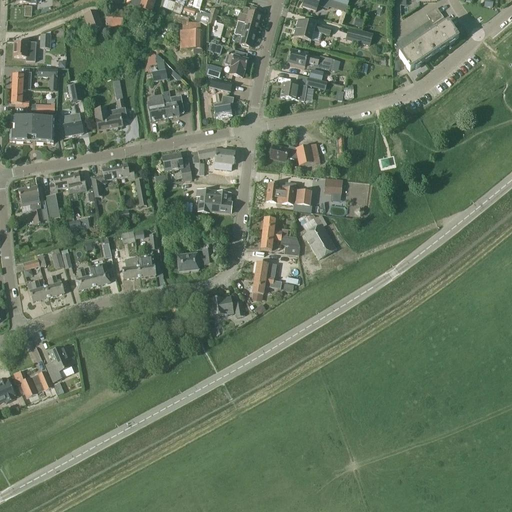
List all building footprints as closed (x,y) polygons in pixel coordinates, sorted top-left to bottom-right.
[(56,12),(57,0),(53,0),(47,0),(48,12),(56,12)] [(151,14),(155,2),(148,0),(141,0),(139,11),(151,14)] [(201,10),(203,0),(194,0),(193,7),(201,10)] [(304,0),(302,9),(315,13),(317,7),(327,10),(330,3),(347,9),(349,1),(347,0),(304,0)] [(176,2),(173,11),(181,14),(183,8),(182,7),(183,4),(176,2)] [(245,25),(257,29),(260,16),(255,15),(256,10),(250,8),(247,17),(239,14),(237,23),(238,23),(245,25)] [(426,16),(429,22),(440,14),(436,9),(426,16)] [(90,33),(101,29),(95,13),(84,17),(90,33)] [(123,20),(123,15),(106,14),(105,28),(122,29),(129,29),(129,20),(123,20)] [(202,16),(198,15),(196,22),(200,23),(207,26),(207,27),(214,29),(217,17),(210,15),(209,16),(203,14),(202,16)] [(429,22),(433,26),(443,19),(440,14),(429,22)] [(433,26),(434,29),(436,31),(446,24),(443,19),(433,26)] [(358,20),(355,28),(362,30),(364,22),(358,20)] [(294,38),(311,43),(314,33),(329,37),(331,29),(315,25),(315,26),(298,22),(294,38)] [(425,25),(429,32),(434,29),(433,26),(429,22),(425,25)] [(200,24),(207,27),(207,26),(200,23),(200,24),(181,24),(182,33),(180,33),(179,51),(193,51),(193,56),(201,56),(201,33),(200,33),(200,24)] [(257,29),(245,25),(238,23),(234,36),(237,36),(234,45),(251,50),(253,41),(257,29)] [(409,73),(458,40),(447,24),(446,24),(436,31),(398,57),(409,73)] [(420,28),(425,35),(429,32),(425,25),(420,28)] [(420,28),(415,32),(420,39),(425,35),(420,28)] [(370,49),(374,37),(349,30),(346,42),(370,49)] [(410,35),(415,42),(420,39),(415,32),(410,35)] [(405,38),(411,45),(415,42),(410,35),(405,38)] [(40,37),(39,50),(50,51),(51,37),(40,37)] [(405,38),(401,41),(406,49),(411,45),(405,38)] [(406,49),(401,41),(396,44),(401,52),(406,49)] [(35,64),(36,45),(14,44),(13,59),(26,60),(25,63),(35,64)] [(223,50),(210,47),(208,55),(221,58),(223,50)] [(304,68),(305,64),(317,67),(319,60),(307,57),(307,55),(290,51),(287,64),(304,68)] [(248,61),(233,57),(227,55),(224,66),(231,68),(229,77),(241,80),(244,72),(245,72),(248,61)] [(159,69),(159,73),(161,83),(167,81),(165,72),(171,71),(156,57),(159,69)] [(335,73),(337,63),(331,61),(323,60),(321,68),(321,70),(329,72),(335,73)] [(206,77),(212,79),(219,80),(222,70),(209,67),(206,77)] [(321,82),(323,74),(311,71),(309,79),(321,82)] [(13,77),(12,91),(23,92),(29,92),(30,81),(30,80),(38,81),(39,74),(39,72),(33,72),(33,76),(30,76),(17,75),(17,77),(13,77)] [(161,83),(159,73),(151,75),(153,84),(161,83)] [(56,83),(57,75),(39,74),(38,81),(38,82),(56,83)] [(308,79),(306,87),(324,92),(326,84),(308,79)] [(231,85),(211,81),(210,89),(229,93),(231,85)] [(123,101),(121,90),(119,83),(114,84),(115,91),(114,91),(116,103),(117,111),(124,110),(123,101)] [(304,104),(306,89),(282,85),(280,99),(298,101),(298,103),(304,104)] [(78,86),(70,88),(73,105),(81,103),(78,86)] [(345,100),(354,100),(354,90),(345,90),(345,100)] [(23,92),(12,91),(11,105),(21,106),(21,108),(29,108),(29,103),(22,103),(23,92)] [(167,120),(164,103),(163,103),(162,96),(149,99),(150,103),(147,104),(150,123),(167,120)] [(171,101),(164,103),(167,120),(179,118),(179,116),(184,115),(181,98),(171,99),(171,101)] [(233,99),(228,99),(222,98),(221,105),(213,106),(214,111),(216,121),(231,119),(229,108),(232,108),(233,99)] [(36,106),(36,115),(54,115),(55,105),(50,105),(50,107),(36,106)] [(97,133),(122,128),(120,117),(107,119),(106,110),(94,112),(97,133)] [(9,143),(53,145),(54,121),(49,121),(49,117),(24,115),(24,119),(10,119),(9,143)] [(66,139),(83,136),(81,124),(80,124),(79,115),(73,116),(74,125),(64,127),(66,139)] [(343,136),(335,136),(337,160),(345,160),(343,136)] [(286,160),(297,162),(298,168),(320,163),(316,146),(294,150),(289,148),(288,151),(273,147),(269,160),(285,164),(286,160)] [(233,167),(235,154),(217,152),(216,150),(198,153),(199,161),(215,158),(214,165),(233,167)] [(180,156),(163,159),(165,173),(181,171),(183,183),(191,181),(189,165),(182,166),(180,156)] [(198,182),(208,182),(208,177),(204,177),(204,165),(195,165),(194,182),(198,182)] [(114,168),(117,180),(127,178),(128,181),(134,180),(133,171),(128,172),(127,166),(114,168)] [(106,182),(117,180),(114,168),(102,171),(103,177),(98,178),(91,179),(94,199),(102,198),(100,186),(107,185),(106,182)] [(66,178),(68,190),(69,196),(86,193),(84,180),(79,181),(78,175),(66,178)] [(68,190),(66,178),(53,180),(54,186),(49,187),(51,195),(57,194),(57,192),(68,190)] [(325,180),(324,195),(341,197),(342,181),(335,181),(330,180),(325,180)] [(142,181),(134,183),(139,209),(147,207),(142,181)] [(311,209),(309,208),(311,194),(295,192),(283,190),(283,188),(278,187),(268,185),(266,203),(276,204),(276,202),(281,203),(281,205),(293,206),(292,213),(311,216),(311,209)] [(21,208),(40,205),(37,189),(18,192),(21,208)] [(197,198),(199,199),(198,213),(208,215),(208,212),(214,212),(214,213),(230,215),(231,205),(229,204),(230,196),(197,192),(197,198)] [(55,196),(45,198),(49,218),(59,216),(55,196)] [(192,214),(192,205),(188,205),(188,204),(180,203),(179,213),(176,213),(177,208),(172,207),(172,208),(168,208),(168,216),(191,217),(191,214),(192,214)] [(49,224),(46,211),(31,213),(33,227),(49,224)] [(125,225),(124,221),(123,213),(117,214),(119,226),(125,225)] [(79,221),(74,222),(75,230),(80,229),(81,233),(90,231),(88,220),(79,222),(79,221)] [(280,238),(296,240),(287,239),(288,232),(281,231),(281,234),(274,233),(275,221),(264,220),(262,235),(280,238)] [(201,236),(206,236),(205,221),(199,221),(200,228),(194,229),(193,224),(188,225),(189,230),(193,230),(194,237),(201,236)] [(305,236),(319,262),(339,251),(324,226),(305,236)] [(135,243),(133,234),(133,233),(121,236),(123,245),(135,243)] [(298,258),(299,249),(296,240),(280,238),(262,235),(260,251),(271,252),(272,241),(280,242),(279,247),(287,248),(286,257),(298,258)] [(149,239),(150,252),(157,251),(156,238),(149,239)] [(112,259),(109,246),(102,247),(105,261),(112,259)] [(82,249),(71,253),(75,263),(85,259),(82,249)] [(203,268),(214,266),(212,249),(202,251),(203,257),(196,258),(196,256),(176,259),(179,275),(198,272),(198,267),(203,267),(203,268)] [(72,269),(68,255),(61,257),(65,271),(72,269)] [(64,269),(60,256),(51,258),(55,271),(64,269)] [(138,268),(139,279),(155,277),(153,258),(137,260),(138,268)] [(123,281),(139,279),(138,268),(137,260),(137,259),(132,260),(132,261),(125,262),(126,270),(122,270),(123,281)] [(39,268),(37,261),(23,265),(25,272),(39,268)] [(273,282),(281,284),(282,278),(274,276),(275,274),(266,272),(267,266),(256,264),(254,279),(273,282)] [(94,289),(109,285),(106,274),(104,266),(91,269),(93,277),(91,278),(94,289)] [(321,278),(318,269),(309,272),(308,268),(298,271),(302,284),(321,278)] [(94,289),(91,278),(85,279),(83,271),(76,273),(79,281),(75,282),(78,293),(94,289)] [(50,288),(45,289),(48,299),(64,295),(61,285),(60,281),(56,282),(55,277),(48,279),(50,288)] [(273,282),(254,279),(251,295),(262,296),(263,288),(280,291),(281,284),(273,282)] [(48,299),(45,289),(40,290),(38,282),(27,285),(32,304),(48,299)] [(212,318),(233,315),(231,299),(222,300),(209,302),(212,318)] [(243,318),(241,304),(234,305),(236,319),(243,318)] [(265,312),(261,306),(254,311),(258,317),(265,312)] [(50,355),(53,363),(45,367),(53,385),(62,381),(59,374),(71,369),(62,349),(50,355)] [(20,373),(14,376),(17,386),(20,385),(27,401),(38,396),(37,395),(44,392),(45,393),(52,390),(45,374),(24,383),(20,373)] [(6,405),(15,402),(14,399),(15,398),(8,382),(7,382),(5,379),(0,381),(0,404),(5,402),(6,405)] [(60,385),(54,387),(58,397),(64,395),(60,385)]
